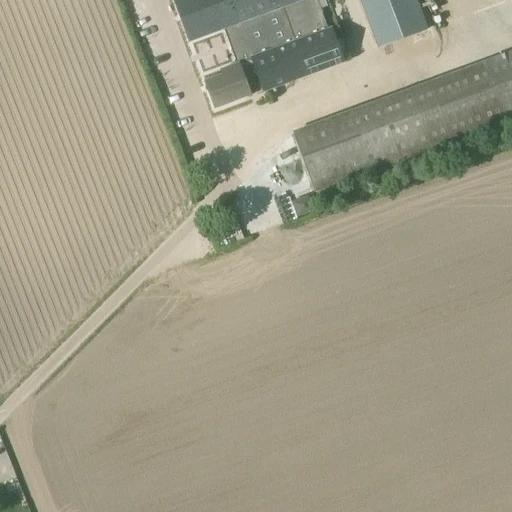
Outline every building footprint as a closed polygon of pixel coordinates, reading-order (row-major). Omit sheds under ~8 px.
[(284,46),(243,61),(256,94),(342,62),(331,31),(323,33),(311,0),(229,0),(238,24),(272,12),(284,46)] [(359,0),(377,47),(428,28),(416,0),(359,0)] [(508,0),(438,0),(447,23),(508,0)] [(215,109),(234,102),(256,94),(243,61),(222,69),(224,75),(205,82),(215,109)] [(358,110),(379,168),(478,132),(457,74),(358,110)]
